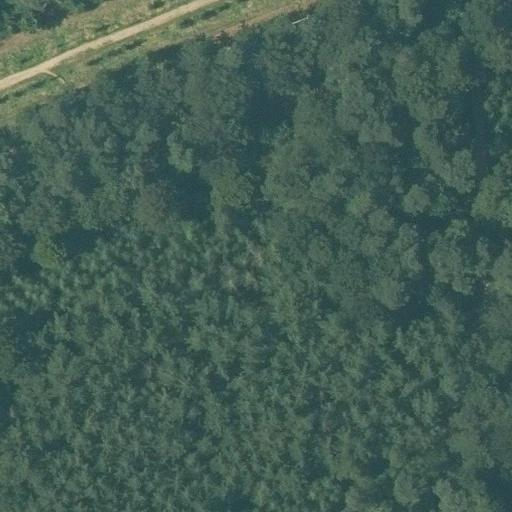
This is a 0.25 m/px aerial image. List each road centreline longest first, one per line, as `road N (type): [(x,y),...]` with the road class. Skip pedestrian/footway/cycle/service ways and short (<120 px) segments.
road 1 (track): [(505,511),(489,270)]
road 2 (track): [(487,236),(475,0)]
road 3 (track): [(213,0),(32,76)]
